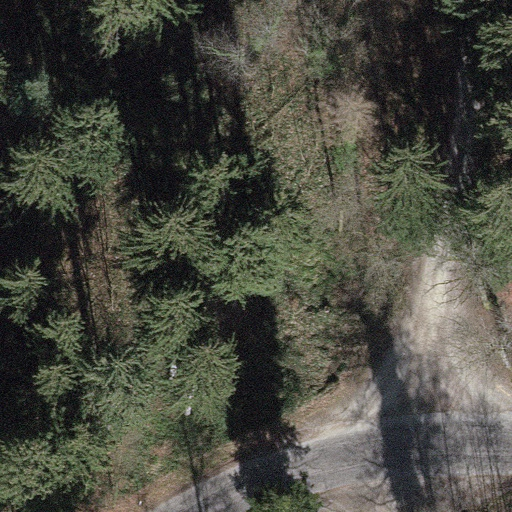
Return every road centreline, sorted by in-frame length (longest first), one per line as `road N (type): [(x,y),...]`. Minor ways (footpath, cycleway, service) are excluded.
road 1 (track): [(471,0),(394,511)]
road 2 (unclassified): [(197,511),(265,480),(361,453),(511,442)]
